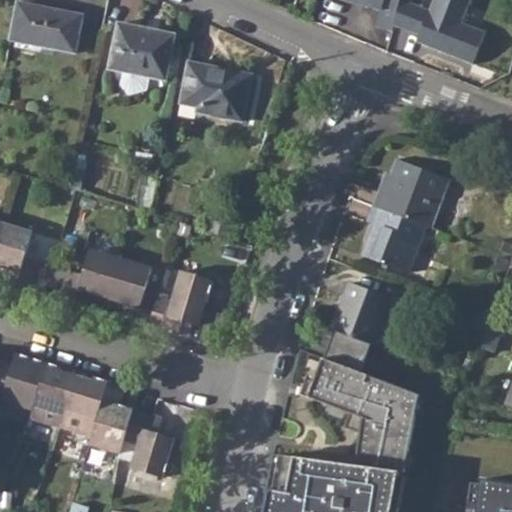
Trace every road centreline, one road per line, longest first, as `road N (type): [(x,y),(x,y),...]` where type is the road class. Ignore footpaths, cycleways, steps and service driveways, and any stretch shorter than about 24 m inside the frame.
road 1 (residential): [(249,397),(295,235),(365,68)]
road 2 (residential): [(0,322),(249,397)]
road 3 (residential): [(222,0),(365,68)]
road 4 (residential): [(365,68),(511,127)]
